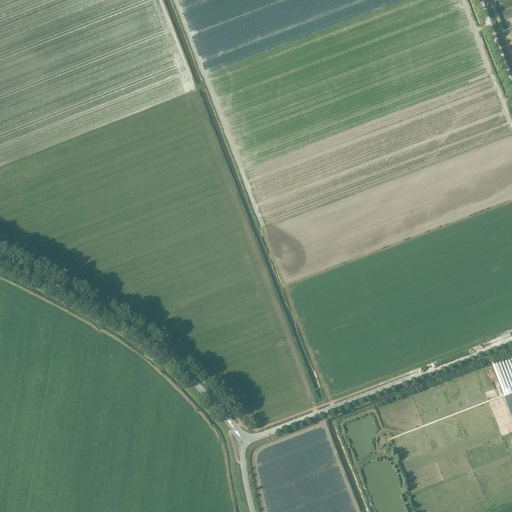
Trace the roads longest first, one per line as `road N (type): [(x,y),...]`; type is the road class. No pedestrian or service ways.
road 1 (tertiary): [(243,438),(142,335),(0,260)]
road 2 (tertiary): [(243,438),(511,339)]
